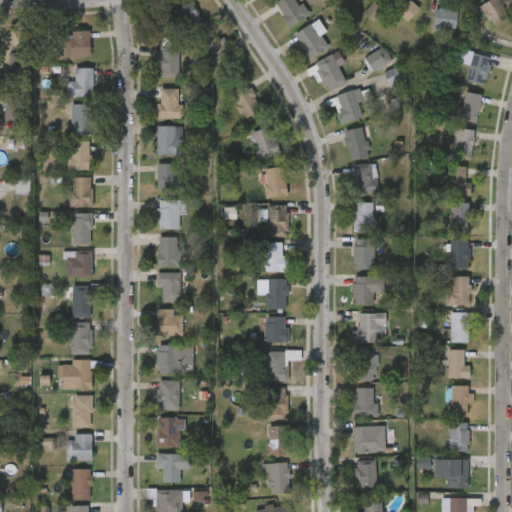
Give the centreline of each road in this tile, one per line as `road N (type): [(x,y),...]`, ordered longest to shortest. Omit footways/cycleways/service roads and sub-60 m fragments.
road 1 (residential): [(232,0),(296,97),(321,163),(330,511)]
road 2 (residential): [(119,0),(126,30),(127,511)]
road 3 (residential): [(511,136),(504,511)]
